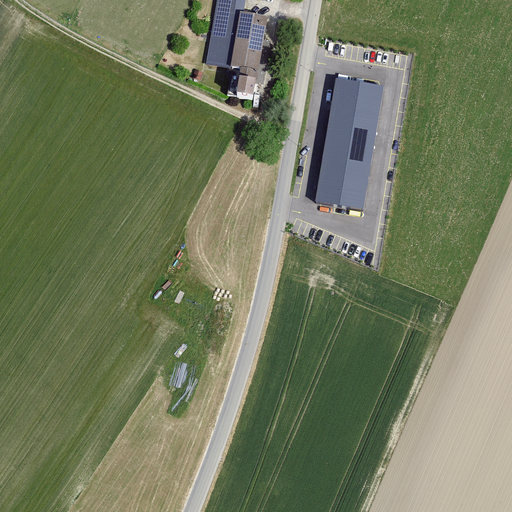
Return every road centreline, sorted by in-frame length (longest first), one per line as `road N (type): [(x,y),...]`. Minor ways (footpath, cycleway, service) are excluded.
road 1 (tertiary): [(194,511),(249,366),(284,216),(318,0)]
road 2 (track): [(21,0),(270,127)]
